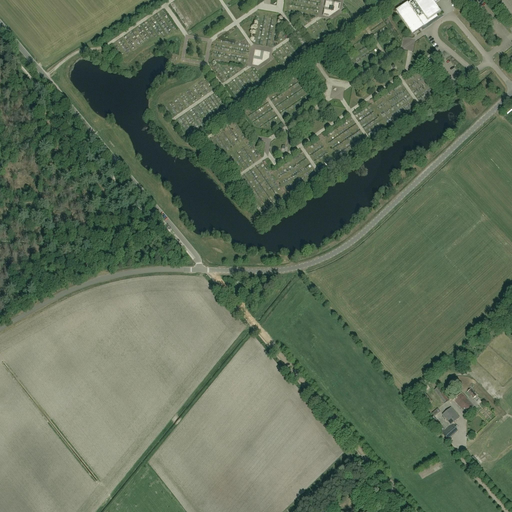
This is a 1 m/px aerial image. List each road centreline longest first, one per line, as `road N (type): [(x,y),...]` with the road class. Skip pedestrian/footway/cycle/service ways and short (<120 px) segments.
road 1 (unclassified): [(199,269),(293,268),(335,252),(511,93)]
road 2 (unclassified): [(0,24),(197,256),(199,269)]
road 3 (track): [(256,328),(103,511)]
road 4 (track): [(256,328),(407,511)]
road 5 (unclassified): [(0,328),(105,277),(199,269)]
